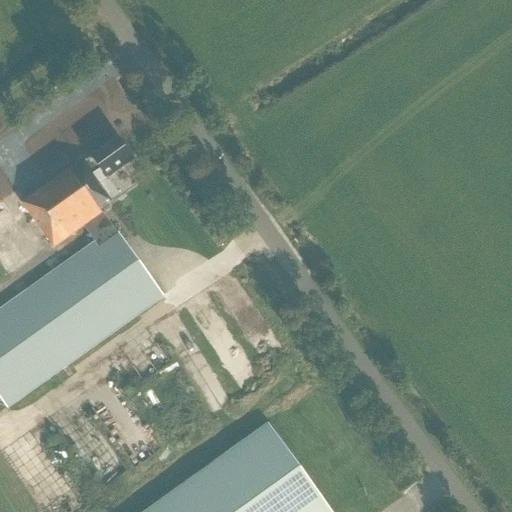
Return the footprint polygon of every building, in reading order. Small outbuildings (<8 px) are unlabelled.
[(84,107),(70,86),(0,135),(0,140),(12,156),(23,148),(24,149),(84,107)] [(100,183),(132,160),(118,141),(86,163),(84,160),(22,205),(54,249),(83,227),(95,244),(0,311),(0,397),(8,409),(163,298),(100,210),(113,201),(100,183)] [(0,279),(10,273),(0,258),(0,279)] [(115,388),(92,408),(138,460),(161,440),(115,388)] [(62,437),(101,490),(129,470),(90,416),(62,437)] [(330,511),(272,431),(158,511),(330,511)] [(54,453),(28,476),(60,511),(76,511),(94,497),(54,453)]
